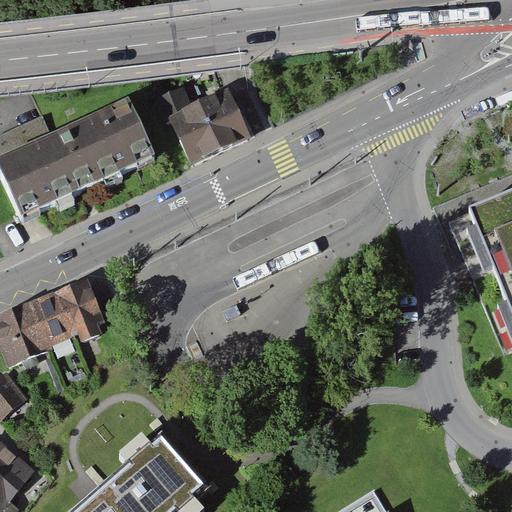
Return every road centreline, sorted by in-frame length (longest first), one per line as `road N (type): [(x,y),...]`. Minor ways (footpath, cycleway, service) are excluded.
road 1 (tertiary): [(390,113),(0,294)]
road 2 (primary): [(412,11),(0,59)]
road 3 (residential): [(390,113),(400,137),(403,203),(425,266),(437,377),(471,436),(511,455)]
road 4 (tertiary): [(390,113),(511,68)]
